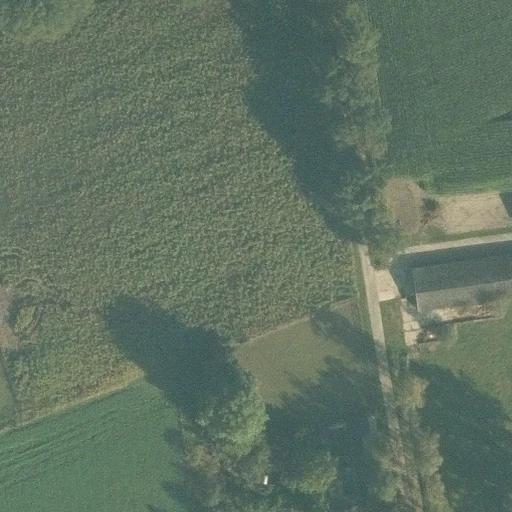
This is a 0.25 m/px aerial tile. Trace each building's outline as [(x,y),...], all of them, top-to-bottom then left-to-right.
[(511,293),(511,252),(411,268),(417,308),(511,293)] [(373,414),(358,416),(364,450),(364,454),(378,452),(378,448),(374,421),(373,419),(373,414)] [(335,455),(321,457),(327,490),(340,488),(335,455)] [(370,485),(372,503),(386,500),(383,483),(370,485)] [(356,511),(353,492),(329,496),(331,511),(356,511)]
